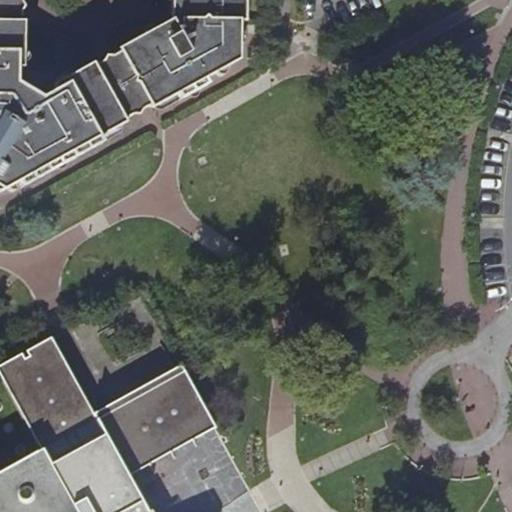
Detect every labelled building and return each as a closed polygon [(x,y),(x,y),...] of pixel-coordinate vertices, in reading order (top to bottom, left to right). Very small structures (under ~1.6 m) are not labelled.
[(0,0),(0,23),(14,23),(14,0),(0,0)] [(167,0),(167,7),(175,7),(174,21),(167,21),(154,28),(157,35),(143,42),(140,36),(117,48),(115,55),(142,106),(150,109),(158,104),(171,97),(174,102),(201,87),(199,82),(227,66),(227,57),(237,52),(237,24),(243,24),(243,0),(167,0)] [(175,7),(167,7),(167,21),(174,21),(175,7)] [(114,128),(116,120),(90,68),(83,67),(45,88),(48,94),(36,100),(38,103),(31,108),(19,99),(25,93),(13,86),(13,70),(17,69),(19,27),(14,23),(0,23),(0,192),(13,185),(17,190),(46,174),(42,168),(65,155),(69,161),(97,146),(94,139),(114,128)] [(157,35),(154,28),(140,36),(143,42),(157,35)] [(116,120),(142,106),(115,55),(90,68),(116,120)] [(38,103),(36,100),(25,93),(19,99),(31,108),(38,103)] [(46,174),(69,161),(65,155),(42,168),(46,174)] [(0,511),(146,511),(127,475),(96,418),(51,337),(29,350),(31,355),(24,360),(20,355),(0,366),(0,377),(41,449),(0,470),(0,511)] [(183,370),(96,418),(127,475),(215,426),(183,370)] [(0,470),(41,449),(0,377),(0,470)]
